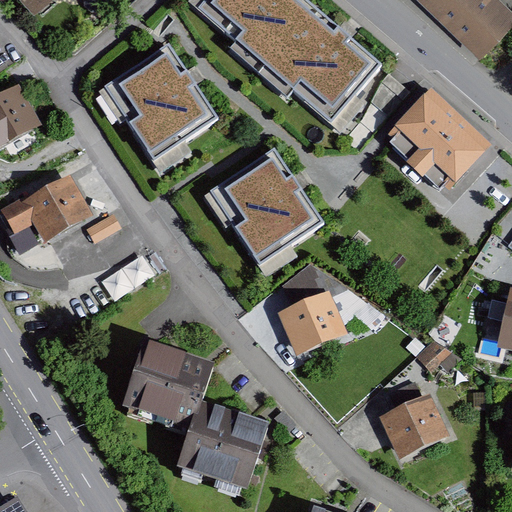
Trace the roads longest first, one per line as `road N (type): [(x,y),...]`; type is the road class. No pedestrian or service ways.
road 1 (residential): [(416,511),(369,481),(243,344),(180,269),(59,89),(155,0)]
road 2 (primary): [(0,339),(106,511)]
road 3 (unclassified): [(511,123),(371,0)]
